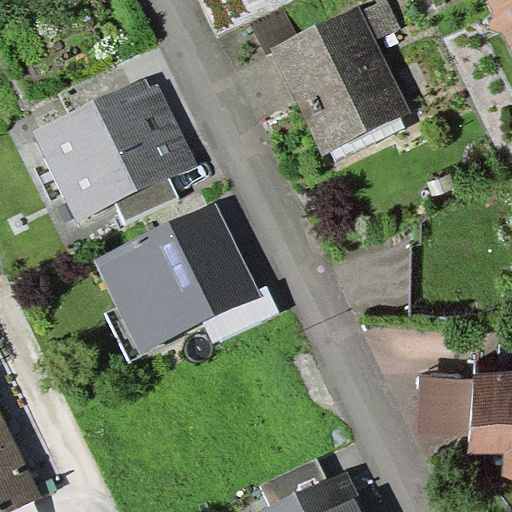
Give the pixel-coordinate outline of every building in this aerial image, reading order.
[(387,0),(383,0),(362,10),(376,39),(401,28),(387,0)] [(511,0),(487,0),(511,51),(511,0)] [(362,10),(360,5),(297,35),(270,48),(272,52),(322,156),(412,113),(376,39),(362,10)] [(270,48),(297,35),(284,7),(251,23),(266,54),(272,52),(270,48)] [(146,78),(35,130),(78,222),(118,203),(172,178),(198,165),(159,82),(150,87),(146,78)] [(181,196),(172,178),(118,203),(126,221),(181,196)] [(258,289),(215,201),(95,258),(118,306),(142,356),(204,324),(262,297),(258,289)] [(267,286),(258,289),(262,297),(204,324),(213,342),(279,311),(267,286)] [(104,313),(129,362),(142,356),(118,306),(104,313)] [(511,371),(474,369),(474,378),(471,437),(470,452),(505,454),(503,477),(511,477),(511,371)] [(471,437),(474,378),(421,376),(418,434),(471,437)] [(42,496),(4,415),(0,416),(0,511),(6,511),(34,499),(42,496)] [(272,508),(329,480),(317,457),(260,484),(272,508)] [(367,511),(348,471),(329,480),(272,508),(263,511),(367,511)] [(40,511),(34,499),(6,511),(40,511)]
